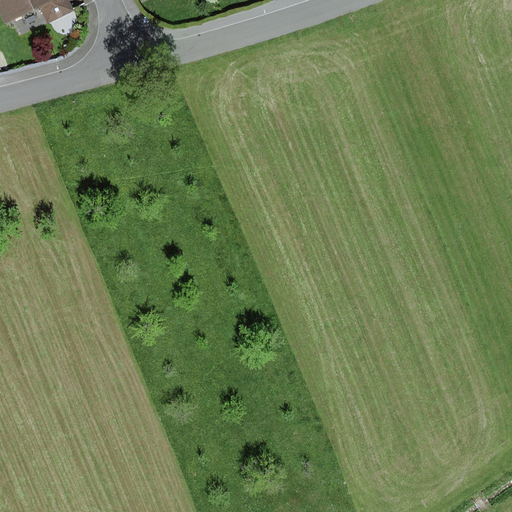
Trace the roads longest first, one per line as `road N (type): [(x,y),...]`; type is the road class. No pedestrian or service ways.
road 1 (residential): [(136,62),(337,0)]
road 2 (residential): [(0,99),(136,62)]
